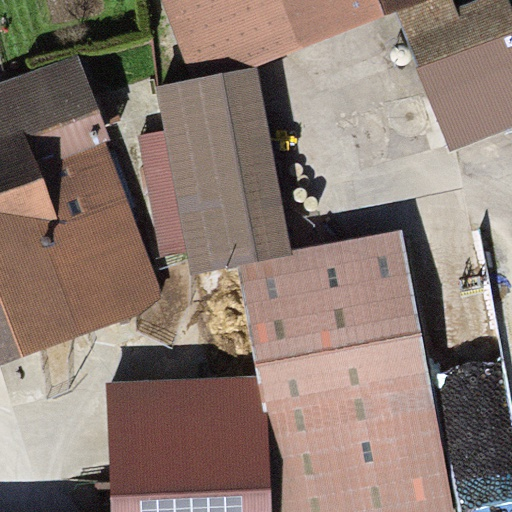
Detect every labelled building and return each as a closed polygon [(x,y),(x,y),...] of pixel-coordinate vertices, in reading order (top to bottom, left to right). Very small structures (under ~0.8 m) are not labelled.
[(161,0),(192,80),(390,4),(399,0),(161,0)] [(445,0),(399,0),(390,4),(442,140),(511,112),(511,57),(491,2),(452,17),(445,0)] [(0,351),(150,295),(63,64),(0,87),(0,351)] [(389,233),(237,265),(271,424),(422,392),(389,233)] [(100,511),(254,511),(250,381),(96,387),(100,511)]
